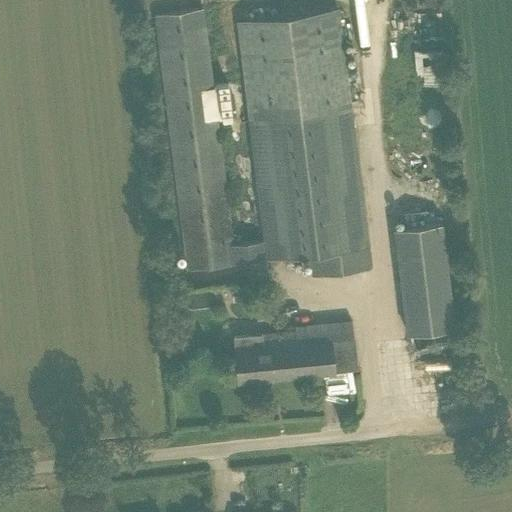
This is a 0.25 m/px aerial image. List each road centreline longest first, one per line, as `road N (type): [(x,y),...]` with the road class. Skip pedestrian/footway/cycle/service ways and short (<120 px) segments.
road 1 (unclassified): [(0,473),(428,431)]
road 2 (unknown): [(400,433),(373,198)]
